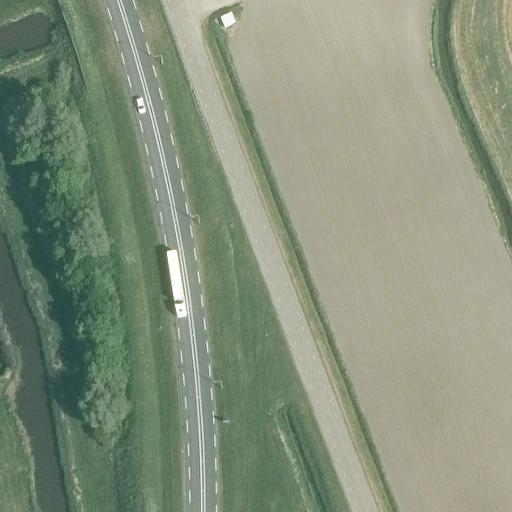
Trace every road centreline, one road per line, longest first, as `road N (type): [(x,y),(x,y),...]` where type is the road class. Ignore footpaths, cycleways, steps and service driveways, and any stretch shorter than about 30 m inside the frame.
road 1 (unclassified): [(364,511),(174,0)]
road 2 (primary): [(201,511),(199,414),(174,218),(117,0)]
